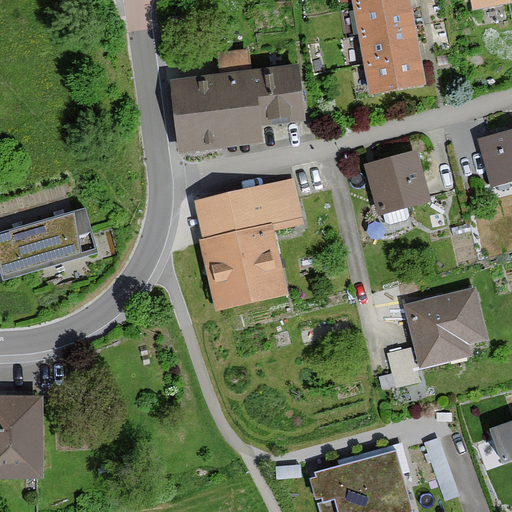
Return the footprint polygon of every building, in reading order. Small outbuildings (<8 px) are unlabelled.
[(357,0),(376,98),(431,88),(428,73),(423,44),(417,15),(414,0),(357,0)] [(511,0),(470,0),(474,16),(511,8),(511,0)] [(303,71),(173,90),(183,158),(225,152),(269,146),(267,133),(287,130),(311,127),(303,71)] [(511,136),(481,146),(494,191),(511,185),(511,136)] [(419,158),(369,172),(383,220),(433,206),(419,158)] [(294,183),(199,207),(208,245),(202,247),(221,319),(294,301),(278,236),(305,229),(294,183)] [(0,266),(6,287),(99,258),(86,215),(0,242),(0,266)] [(479,293),(408,309),(418,351),(388,358),(391,369),(381,371),(386,393),(426,384),(423,373),(473,361),(471,349),(490,345),(479,293)] [(50,403),(0,403),(0,486),(50,487),(50,403)] [(511,428),(495,435),(510,474),(511,472),(511,428)] [(440,435),(426,440),(445,498),(459,493),(440,435)] [(415,511),(400,456),(378,462),(334,474),(314,479),(322,511),(415,511)]
